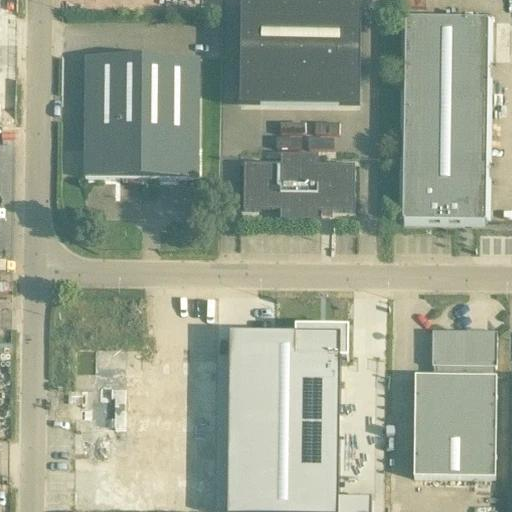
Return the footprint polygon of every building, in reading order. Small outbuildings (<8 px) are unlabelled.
[(362,6),(242,5),(241,103),(361,104),(362,6)] [(483,225),(483,224),(485,224),(487,26),(486,26),(486,25),(408,23),(408,25),(407,25),(404,222),(405,222),(405,224),(483,225)] [(86,61),(85,181),(198,182),(199,62),(86,61)] [(353,214),(354,209),(354,201),(354,200),(354,196),(355,187),(354,187),(354,182),(355,182),(355,174),(354,174),(354,169),(349,169),(349,168),(341,168),(331,168),(323,168),(318,168),(318,164),(318,163),(318,159),(313,158),(304,158),(295,158),(286,158),(281,158),(281,163),(280,163),(281,168),(276,168),(276,167),(267,168),(258,167),(250,167),(245,167),(245,172),(244,172),(244,181),(245,181),(245,185),(244,185),(244,195),(245,195),(244,199),(244,208),(244,212),(249,212),(249,213),(258,213),(267,213),(275,213),(280,213),(281,218),(281,222),(285,223),(294,223),(303,223),(312,223),(317,223),(317,218),(318,218),(318,213),(322,214),(322,219),(331,219),(331,213),(353,214)] [(225,336),(224,511),(368,511),(368,500),(337,500),(337,361),(344,361),(344,330),(291,329),(291,337),(225,336)] [(495,381),(495,370),(497,370),(497,336),(487,336),(487,335),(482,332),(470,332),(466,335),(466,336),(433,335),(432,370),(434,370),(434,380),(415,380),(414,481),(495,482),(497,381),(495,381)]
